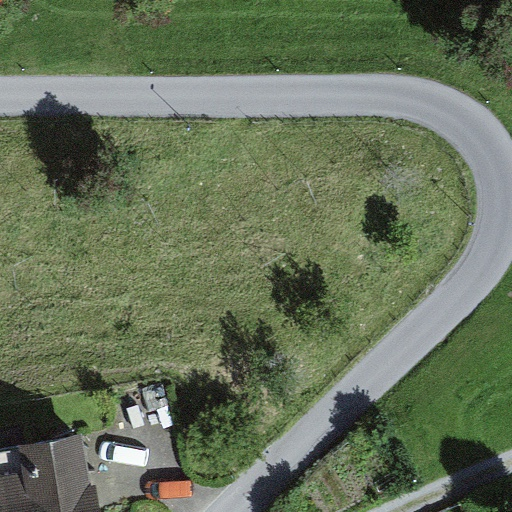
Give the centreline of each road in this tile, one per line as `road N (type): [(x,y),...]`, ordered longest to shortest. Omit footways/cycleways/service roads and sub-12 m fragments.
road 1 (unclassified): [(0,100),(407,102),(467,124),(493,151),(508,213),(490,266),(234,511)]
road 2 (residential): [(396,511),(511,467)]
